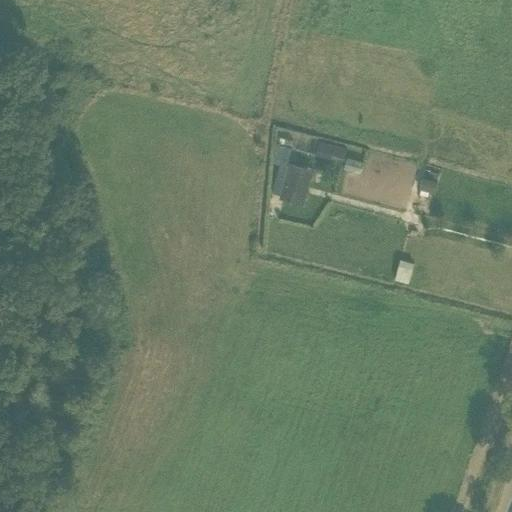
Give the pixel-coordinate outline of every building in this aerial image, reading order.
[(280,137),(279,145),(291,148),(293,141),(280,137)] [(319,141),(315,155),(331,159),(334,145),(319,141)] [(279,200),(304,206),(313,170),(289,164),(293,149),(291,148),(279,145),(275,144),(275,165),(280,166),(272,194),(280,196),(279,200)] [(439,183),(424,178),(420,190),(435,194),(439,183)] [(395,280),(409,284),(415,264),(401,260),(395,280)]
